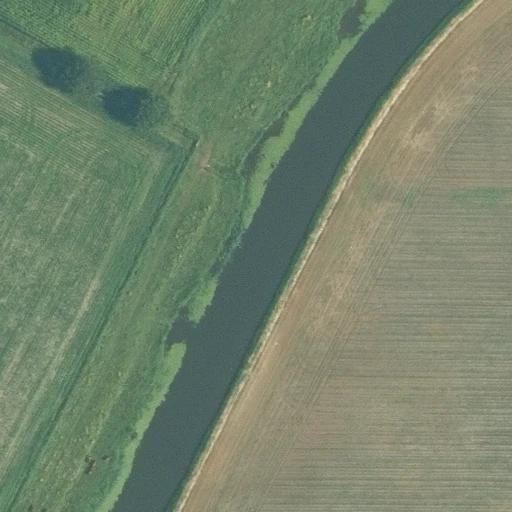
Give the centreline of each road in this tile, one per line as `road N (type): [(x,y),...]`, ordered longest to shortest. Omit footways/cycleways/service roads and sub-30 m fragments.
road 1 (track): [(465,0),(400,71),(170,511)]
road 2 (track): [(281,0),(240,62),(197,176),(26,511)]
